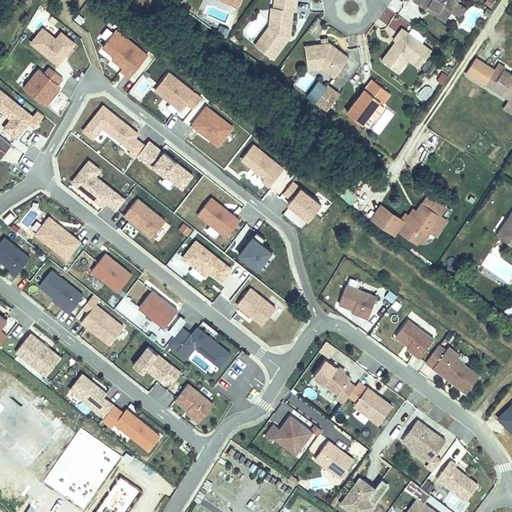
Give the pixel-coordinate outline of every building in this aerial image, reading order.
[(296,0),(275,0),(274,7),(272,6),(270,25),(272,27),(262,40),(269,45),(264,51),(273,58),(286,40),(284,39),(287,35),(290,35),(293,9),(296,10),(296,0)] [(401,0),(391,0),(377,20),(387,27),(405,2),(401,0)] [(447,18),(458,0),(412,0),(426,8),(428,6),(447,18)] [(426,8),(425,10),(445,22),(447,18),(428,6),(426,8)] [(272,27),(270,25),(255,44),(264,51),(269,45),(262,40),(272,27)] [(431,50),(402,28),(393,39),(395,41),(397,43),(394,47),(392,45),(381,59),(394,69),(401,60),(405,63),(408,59),(418,67),(431,50)] [(53,67),(70,46),(56,35),(51,42),(37,31),(26,46),(53,67)] [(125,80),(143,57),(111,32),(97,49),(109,58),(107,61),(118,70),(116,73),(125,80)] [(329,40),(305,44),(307,63),(324,61),(337,71),(349,56),(329,40)] [(405,63),(401,60),(394,69),(398,72),(405,63)] [(324,61),(307,63),(308,68),(322,66),(334,75),(337,71),(324,61)] [(492,66),(483,80),(511,100),(511,74),(501,67),(499,70),(492,66)] [(170,69),(154,88),(187,116),(203,96),(170,69)] [(40,108),(52,93),(50,91),(53,87),(57,81),(44,70),(39,76),(34,72),(18,91),(40,108)] [(440,72),(437,81),(445,84),(448,74),(440,72)] [(326,108),(338,92),(318,77),(306,93),(326,108)] [(382,104),(389,94),(371,80),(357,98),(359,99),(356,103),(354,101),(345,113),(361,125),(379,102),(382,104)] [(418,92),(423,100),(434,92),(428,84),(418,92)] [(30,130),(39,118),(32,113),(28,119),(0,97),(0,117),(6,122),(0,129),(0,131),(11,141),(23,125),(30,130)] [(230,127),(203,107),(189,125),(215,146),(230,127)] [(131,134),(98,109),(78,134),(88,142),(97,130),(126,152),(123,155),(130,161),(132,158),(140,148),(128,138),(131,134)] [(252,168),(248,172),(255,178),(256,176),(269,186),(285,166),(254,142),(240,158),(252,168)] [(148,168),(159,155),(144,143),(141,147),(147,152),(140,162),(148,168)] [(140,162),(147,152),(141,147),(140,148),(132,158),(139,164),(140,162)] [(188,177),(159,155),(148,168),(177,191),(188,177)] [(121,202),(91,178),(95,172),(84,163),(67,185),(98,209),(102,205),(112,213),(121,202)] [(350,204),(359,195),(338,177),(330,186),(350,204)] [(317,204),(289,182),(280,194),(287,200),(284,204),(304,220),(317,204)] [(400,215),(394,225),(408,236),(411,231),(419,236),(427,224),(438,209),(439,208),(432,204),(437,197),(426,190),(411,212),(408,217),(410,218),(408,220),(400,215)] [(432,204),(439,208),(444,202),(437,197),(432,204)] [(236,222),(206,200),(193,216),(222,239),(236,222)] [(148,240),(161,223),(133,201),(120,217),(148,240)] [(369,215),(384,225),(395,211),(380,201),(369,215)] [(405,208),(400,215),(408,220),(410,218),(408,217),(411,212),(405,208)] [(438,209),(427,224),(437,231),(448,216),(438,209)] [(395,211),(384,225),(390,230),(394,225),(400,215),(395,211)] [(67,259),(82,239),(48,213),(33,233),(67,259)] [(511,213),(503,226),(511,232),(511,244),(511,245),(511,213)] [(0,226),(2,228),(9,221),(5,216),(0,220),(0,226)] [(511,244),(511,232),(503,226),(496,235),(511,245),(511,244)] [(253,271),(267,252),(257,245),(261,240),(252,233),(234,256),(253,271)] [(11,281),(26,263),(0,243),(0,268),(7,274),(5,276),(11,281)] [(227,270),(191,243),(178,260),(201,278),(205,273),(217,282),(227,270)] [(255,272),(270,254),(267,252),(253,271),(255,272)] [(114,295),(127,277),(101,256),(87,274),(114,295)] [(80,301),(48,275),(35,291),(61,311),(59,313),(66,318),(80,301)] [(372,296),(342,284),(334,304),(349,309),(357,313),(356,315),(364,318),(372,296)] [(389,289),(384,296),(393,301),(397,294),(389,289)] [(272,310),(246,290),(233,306),(258,326),(272,310)] [(160,330),(173,313),(148,293),(134,310),(160,330)] [(119,332),(92,310),(97,304),(90,299),(79,313),(85,318),(78,327),(105,349),(119,332)] [(431,339),(404,320),(392,337),(405,346),(412,351),(410,353),(417,358),(431,339)] [(226,357),(192,331),(186,339),(176,331),(163,347),(182,361),(190,351),(216,371),(226,357)] [(58,362),(27,337),(12,356),(43,380),(58,362)] [(326,359),(333,349),(324,342),(316,352),(326,359)] [(430,368),(443,350),(436,345),(423,363),(430,368)] [(476,375),(453,358),(455,354),(445,347),(443,350),(430,368),(437,373),(439,370),(448,377),(446,380),(463,392),(476,375)] [(177,378),(144,352),(129,370),(139,378),(142,374),(157,386),(159,383),(161,381),(169,387),(177,378)] [(348,379),(323,360),(310,377),(335,395),(333,398),(340,404),(346,396),(353,387),(346,382),(348,379)] [(217,380),(227,369),(223,365),(213,376),(217,380)] [(100,422),(110,410),(100,402),(103,398),(78,379),(66,395),(100,422)] [(169,387),(161,381),(159,383),(168,389),(169,387)] [(390,406),(365,388),(364,389),(356,383),(353,387),(346,396),(354,402),(351,406),(376,425),(390,406)] [(0,399),(0,429),(37,457),(61,425),(10,386),(0,399)] [(209,409),(184,389),(171,405),(183,415),(190,420),(189,422),(195,427),(209,409)] [(157,441),(123,414),(119,418),(110,410),(100,422),(98,424),(109,432),(112,429),(145,455),(157,441)] [(339,412),(337,421),(345,423),(347,414),(339,412)] [(310,433),(288,416),(281,426),(282,428),(280,431),(278,430),(272,425),(263,437),(270,442),(272,439),(288,451),(295,441),(301,446),(310,433)] [(442,441),(433,434),(431,437),(422,430),(424,428),(414,420),(399,441),(426,462),(423,467),(430,472),(438,461),(431,456),(442,441)] [(433,434),(424,428),(422,430),(431,437),(433,434)] [(294,455),(301,446),(295,441),(288,451),(294,455)] [(352,460),(326,441),(313,459),(338,478),(352,460)] [(476,484),(453,467),(454,465),(448,460),(434,478),(464,500),(476,484)] [(371,491),(356,480),(347,493),(348,494),(345,498),(343,497),(337,506),(344,511),(367,511),(371,508),(363,502),(371,491)] [(434,511),(430,509),(428,511),(424,508),(426,506),(422,503),(428,495),(408,480),(402,489),(415,499),(408,507),(408,511),(434,511)]
